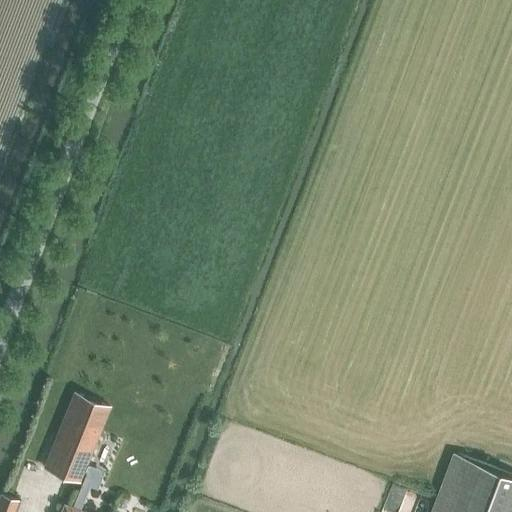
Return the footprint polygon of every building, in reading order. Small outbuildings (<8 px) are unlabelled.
[(110,405),(76,392),(46,466),(80,480),(110,405)] [(511,511),(511,473),(458,453),(436,511),(511,511)] [(397,511),(416,511),(425,493),(408,486),(397,511)] [(11,511),(17,500),(0,493),(0,511),(11,511)] [(88,511),(65,503),(61,511),(88,511)]
